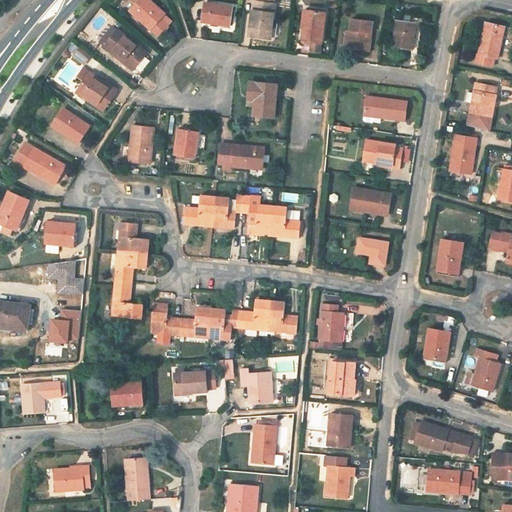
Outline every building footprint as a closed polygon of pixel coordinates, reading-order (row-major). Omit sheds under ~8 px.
[(162,18),(166,15),(166,14),(150,0),(139,0),(139,1),(138,0),(134,0),(133,2),(135,4),(130,11),(159,37),(164,32),(166,33),(171,27),(170,25),(162,18)] [(255,1),(250,36),(270,39),(275,4),(267,3),(267,0),(256,0),(256,1),(255,1)] [(203,22),(211,24),(230,27),(233,7),(205,2),(203,22)] [(305,10),(303,21),(307,22),(306,29),(304,41),(323,44),(327,13),(305,10)] [(173,22),(166,15),(162,18),(170,25),(173,22)] [(353,18),(350,33),(348,50),(369,52),(373,21),(353,18)] [(416,23),(397,21),(394,47),(413,49),(416,23)] [(506,27),(486,22),(478,54),(477,54),(476,63),(493,67),(496,58),(498,58),(506,27)] [(118,30),(112,38),(104,47),(112,53),(120,59),(134,71),(147,54),(120,32),(118,30)] [(76,44),(71,51),(86,63),(92,56),(76,44)] [(112,87),(90,72),(77,92),(103,111),(112,99),(117,91),(112,87)] [(254,100),(253,116),(275,118),(278,85),(250,81),(248,95),(255,95),(254,100)] [(472,104),(467,125),(489,130),(497,96),(496,96),(498,88),(476,83),(474,94),(472,104)] [(472,104),(474,94),(467,93),(465,103),(472,104)] [(408,102),(367,97),(364,120),(365,122),(373,123),(374,121),(381,122),(382,117),(406,120),(408,102)] [(90,126),(64,108),(52,126),(79,144),(90,126)] [(337,124),(336,130),(350,133),(351,127),(337,124)] [(155,128),(133,125),(129,162),(151,164),(155,128)] [(200,132),(179,129),(175,155),(195,158),(200,132)] [(477,138),(456,135),(450,171),(472,174),(477,138)] [(397,145),(366,140),(363,161),(393,166),(393,168),(401,169),(404,148),(397,147),(397,145)] [(67,167),(26,143),(15,162),(56,185),(67,167)] [(234,146),(221,145),(219,163),(224,163),(223,169),(231,170),(231,167),(264,170),(266,148),(234,145),(234,146)] [(511,170),(504,169),(499,200),(511,202),(511,170)] [(392,194),(354,188),(350,209),(388,216),(392,194)] [(18,219),(21,220),(30,200),(10,192),(0,214),(0,223),(13,229),(18,219)] [(244,213),(246,196),(238,195),(237,201),(236,213),(237,213),(244,213)] [(213,223),(216,197),(201,196),(200,208),(199,213),(192,212),(193,208),(186,207),(184,225),(191,226),(191,224),(206,226),(207,222),(213,223)] [(251,214),(249,234),(264,235),(264,231),(271,232),(274,206),(261,205),(262,197),(246,196),(244,213),(251,214)] [(230,199),(216,197),(213,223),(220,224),(220,227),(235,228),(236,217),(229,216),(229,212),(230,200),(230,199)] [(278,233),(277,236),(293,238),(300,239),(302,221),(300,221),(294,220),(294,225),(287,224),(288,210),(289,207),(274,206),(271,232),(278,233)] [(294,220),(300,221),(301,211),(288,210),(287,224),(294,225),(294,220)] [(24,221),(21,220),(18,219),(13,229),(19,232),(24,221)] [(74,246),(76,224),(48,221),(46,243),(74,246)] [(122,252),(148,255),(149,239),(138,238),(133,237),(134,231),(138,231),(139,224),(121,222),(120,230),(121,230),(120,244),(123,245),(122,252)] [(499,251),(500,250),(500,247),(509,249),(509,252),(507,259),(511,260),(511,237),(511,238),(511,236),(511,234),(503,233),(502,234),(493,232),(489,249),(499,251)] [(389,243),(359,238),(357,253),(371,255),(370,263),(385,265),(389,243)] [(443,240),(438,271),(460,274),(464,243),(443,240)] [(120,258),(118,258),(117,273),(116,273),(115,281),(120,281),(134,282),(134,275),(130,274),(131,267),(135,268),(147,269),(148,255),(122,252),(122,259),(120,258)] [(45,269),(45,275),(62,278),(63,272),(45,269)] [(120,281),(115,281),(115,288),(119,288),(118,295),(114,294),(113,309),(117,309),(116,317),(120,317),(142,320),(142,317),(143,308),(143,304),(131,303),(127,303),(128,296),(131,296),(132,290),(133,290),(134,282),(120,281)] [(232,328),(240,329),(248,330),(248,329),(262,330),(262,327),(269,328),(270,317),(271,308),(271,301),(256,300),(255,308),(255,316),(248,316),(249,311),(241,310),(233,310),(232,317),(232,323),(233,323),(232,328)] [(31,308),(31,306),(0,301),(0,328),(27,332),(29,324),(31,309),(31,308)] [(285,319),(285,315),(286,308),(286,303),(271,301),(271,308),(269,328),(276,328),(276,332),(291,333),(290,334),(298,334),(299,316),(292,315),(291,320),(285,319)] [(154,308),(153,317),(152,329),(160,330),(159,334),(159,343),(171,344),(172,336),(181,337),(182,319),(176,318),(175,322),(168,321),(168,317),(169,308),(170,305),(155,303),(154,308)] [(345,313),(338,313),(338,308),(338,306),(323,305),(323,308),(322,317),(320,341),(342,343),(344,317),(345,313)] [(197,307),(197,308),(196,317),(196,320),(196,324),(189,323),(190,319),(182,319),(181,337),(188,337),(188,336),(203,337),(203,334),(209,335),(211,317),(212,309),(206,308),(197,307)] [(70,341),(71,337),(79,338),(82,310),(63,308),(62,318),(53,317),(51,340),(70,341)] [(226,310),(212,309),(211,317),(209,335),(217,335),(216,339),(231,340),(232,328),(233,323),(232,323),(232,317),(226,316),(226,310)] [(430,329),(425,357),(447,361),(451,333),(430,329)] [(498,356),(477,350),(475,356),(481,358),(472,385),(492,392),(501,364),(496,363),(498,356)] [(467,370),(474,371),(478,357),(471,355),(467,370)] [(277,379),(299,378),(298,356),(276,357),(277,379)] [(233,360),(224,360),(225,374),(234,373),(233,360)] [(353,388),(357,389),(357,381),(355,380),(357,364),(333,362),(330,394),(352,396),(353,388)] [(274,402),(271,372),(250,374),(249,369),(242,369),(244,386),(251,386),(252,403),(274,402)] [(422,369),(420,377),(431,379),(432,371),(422,369)] [(214,371),(174,374),(175,394),(207,391),(207,389),(215,388),(214,371)] [(465,383),(471,384),(473,372),(467,371),(465,383)] [(60,382),(22,384),(24,413),(45,412),(44,398),(61,397),(60,382)] [(142,403),(141,382),(120,383),(112,384),(113,405),(120,405),(129,404),(142,403)] [(354,417),(331,414),(328,446),(351,448),(354,417)] [(422,422),(415,443),(443,452),(444,449),(452,452),(469,453),(473,439),(474,438),(422,422)] [(274,464),(278,425),(256,424),(254,448),(258,449),(257,463),(274,464)] [(469,453),(469,455),(475,457),(480,441),(473,439),(469,453)] [(511,455),(494,455),(493,479),(511,479),(511,455)] [(325,466),(328,467),(326,496),(348,498),(349,490),(348,490),(349,477),(356,477),(356,469),(347,468),(348,458),(326,456),(325,466)] [(125,458),(128,499),(150,498),(148,467),(144,468),(143,457),(125,458)] [(56,491),(84,489),(84,483),(90,482),(89,466),(82,466),(82,468),(54,470),(56,491)] [(428,491),(459,493),(460,479),(464,479),(463,494),(470,494),(472,474),(429,470),(428,491)] [(231,498),(228,498),(227,511),(255,511),(258,487),(232,484),(231,498)]
